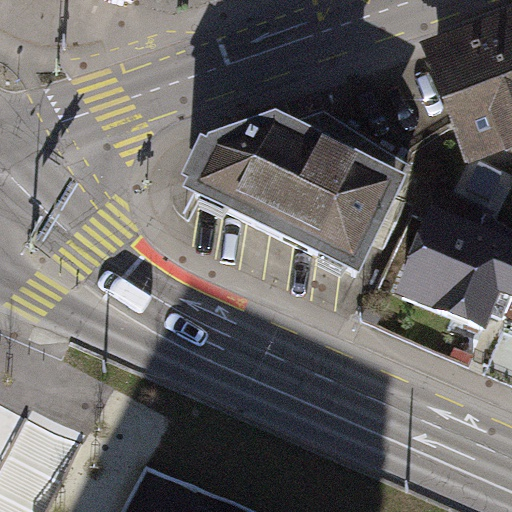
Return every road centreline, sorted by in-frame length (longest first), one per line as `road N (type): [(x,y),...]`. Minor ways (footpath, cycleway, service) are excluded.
road 1 (primary): [(0,220),(58,269),(175,333),(511,473)]
road 2 (tertiary): [(425,0),(0,148)]
